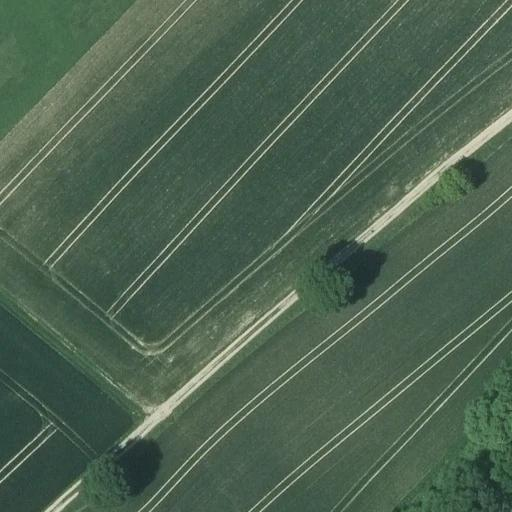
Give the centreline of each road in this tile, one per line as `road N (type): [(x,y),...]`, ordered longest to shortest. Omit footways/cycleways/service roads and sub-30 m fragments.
road 1 (track): [(511,119),(399,205),(151,419)]
road 2 (track): [(151,419),(0,291)]
road 3 (track): [(398,511),(511,390)]
road 4 (track): [(151,419),(55,511)]
